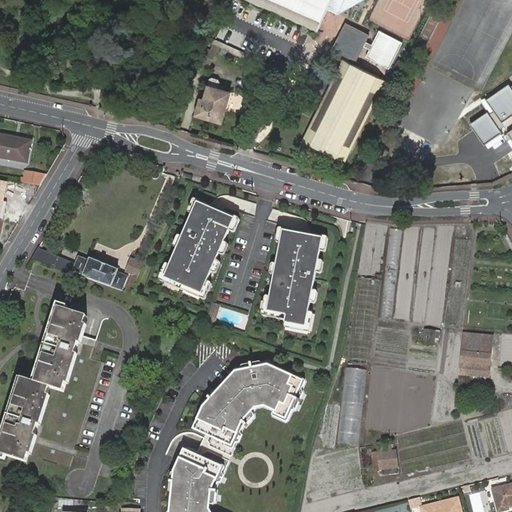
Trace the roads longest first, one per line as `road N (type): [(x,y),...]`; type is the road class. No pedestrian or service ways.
road 1 (residential): [(92,126),(354,201),(401,207),(511,199)]
road 2 (residential): [(92,126),(0,287)]
